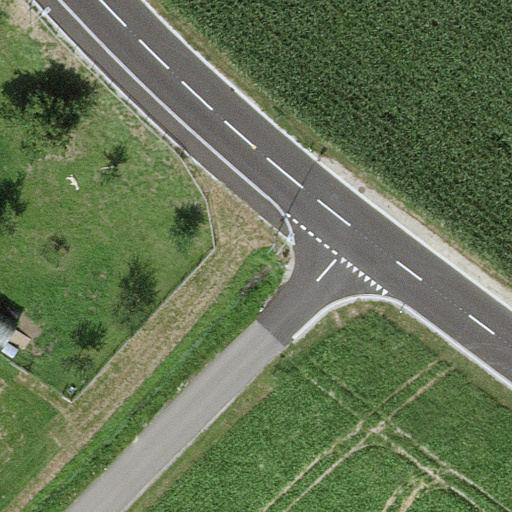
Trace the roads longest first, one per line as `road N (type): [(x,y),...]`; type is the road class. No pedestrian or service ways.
road 1 (unclassified): [(360,234),(92,511)]
road 2 (tertiary): [(360,234),(215,112),(101,0)]
road 3 (tertiary): [(511,345),(360,234)]
